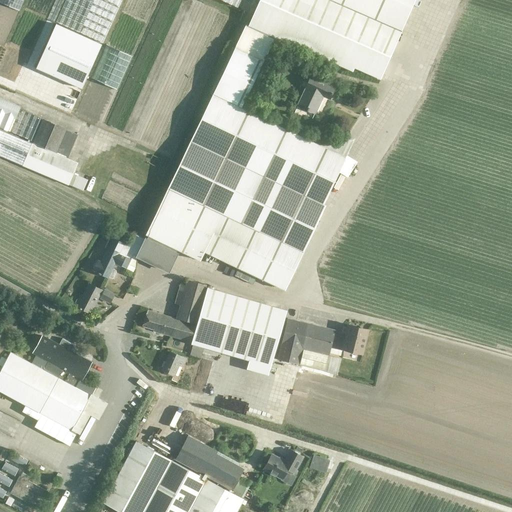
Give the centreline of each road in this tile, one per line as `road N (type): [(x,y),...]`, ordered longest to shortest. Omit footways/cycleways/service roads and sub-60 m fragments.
road 1 (track): [(506,511),(267,432)]
road 2 (track): [(511,358),(293,298)]
